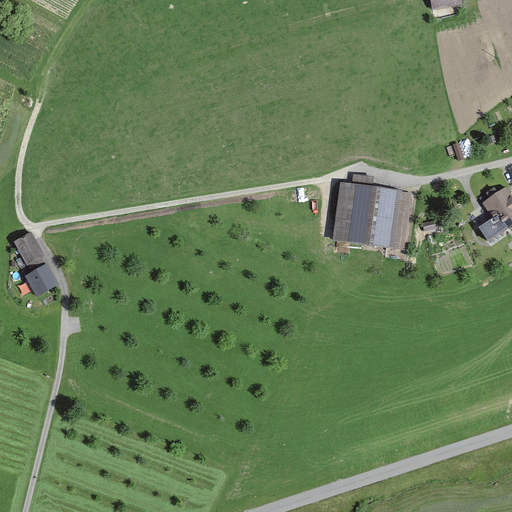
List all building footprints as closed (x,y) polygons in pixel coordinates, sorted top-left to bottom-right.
[(429,0),(431,9),(459,4),(458,0),(429,0)] [(391,249),(401,250),(409,194),(393,192),(370,189),(371,179),(352,176),(351,187),(341,185),(333,241),(391,249)] [(497,233),(511,222),(511,200),(504,189),(496,195),(492,190),(478,199),(492,219),(478,229),(486,240),(497,233)] [(40,258),(42,256),(29,234),(13,243),(26,265),(27,265),(40,258)] [(35,296),(55,284),(44,265),(31,273),(24,277),(35,296)]
